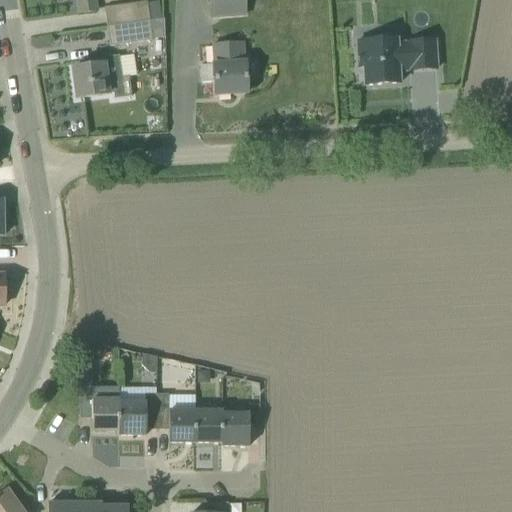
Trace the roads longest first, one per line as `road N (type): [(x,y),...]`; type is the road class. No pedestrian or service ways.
road 1 (unclassified): [(34,166),(511,142)]
road 2 (residential): [(1,422),(24,382),(48,296),(34,166)]
road 3 (residential): [(34,166),(4,0)]
road 4 (residential): [(153,479),(99,476),(1,422)]
